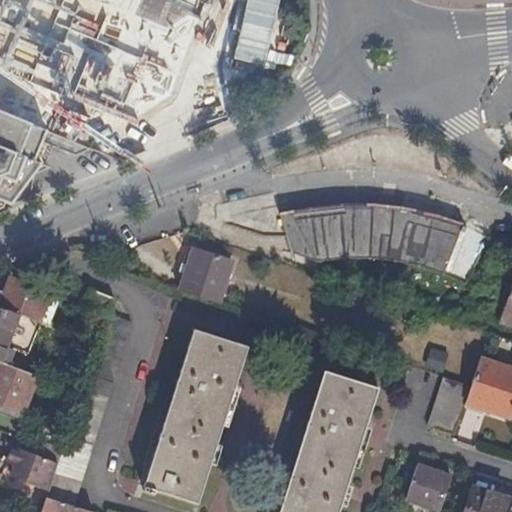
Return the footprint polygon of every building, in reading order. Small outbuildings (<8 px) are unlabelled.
[(0,0),(0,67),(135,119),(173,94),(203,0),(0,0)] [(201,101),(175,110),(184,134),(228,118),(216,84),(197,91),(201,101)] [(0,208),(3,208),(39,128),(0,111),(0,208)] [(303,208),(280,213),(291,252),(317,260),(349,258),(369,259),(388,260),(402,262),(420,266),(439,272),(463,282),(486,235),(469,228),(445,219),(412,210),(385,205),(359,204),(329,205),(303,208)] [(194,248),(179,290),(217,303),(231,261),(194,248)] [(511,268),(508,267),(491,313),(511,320),(511,268)] [(60,295),(22,280),(11,276),(1,300),(0,299),(0,307),(39,322),(48,325),(60,295)] [(105,311),(110,296),(90,288),(84,302),(105,311)] [(113,298),(110,296),(105,311),(106,312),(101,327),(127,335),(131,321),(108,313),(113,298)] [(39,322),(0,307),(0,361),(5,364),(13,346),(28,352),(39,322)] [(96,434),(127,335),(101,327),(71,426),(96,434)] [(185,354),(240,371),(248,348),(193,331),(185,354)] [(154,452),(209,469),(240,371),(185,354),(154,452)] [(511,408),(511,369),(481,358),(471,386),(466,400),(510,415),(511,408)] [(37,376),(5,364),(0,361),(0,403),(22,412),(37,376)] [(316,396),(370,413),(378,388),(324,371),(316,396)] [(428,425),(454,435),(466,400),(471,386),(444,377),(428,425)] [(284,493),(339,511),(370,413),(316,396),(284,493)] [(73,505),(96,434),(71,426),(49,497),(73,505)] [(35,437),(29,452),(57,463),(61,448),(35,437)] [(29,452),(12,445),(6,461),(15,464),(11,475),(48,490),(57,463),(29,452)] [(198,502),(209,469),(154,452),(143,485),(144,486),(143,490),(154,493),(155,489),(198,502)] [(451,476),(417,465),(406,498),(439,509),(451,476)] [(511,511),(511,499),(476,488),(467,511),(511,511)] [(338,511),(339,511),(284,493),(278,511),(338,511)] [(46,496),(40,511),(93,511),(73,505),(49,497),(46,496)]
